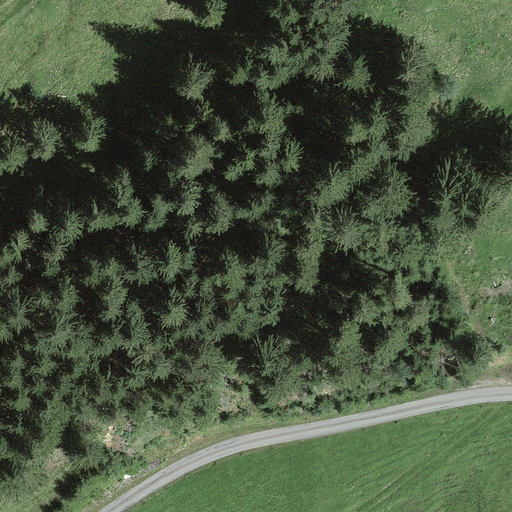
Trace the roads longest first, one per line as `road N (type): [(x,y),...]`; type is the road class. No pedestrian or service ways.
road 1 (track): [(111,511),(182,467),(244,443),(511,393)]
road 2 (track): [(506,393),(357,511)]
